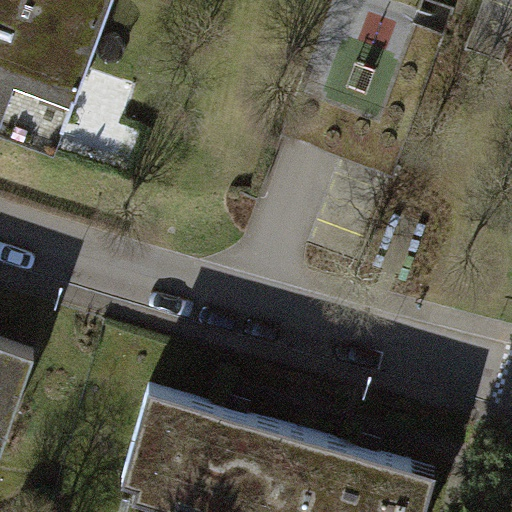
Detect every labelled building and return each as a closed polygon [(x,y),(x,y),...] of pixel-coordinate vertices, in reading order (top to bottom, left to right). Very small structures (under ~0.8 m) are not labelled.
[(0,0),(0,93),(65,118),(108,0),(0,0)] [(307,98),(381,133),(407,77),(333,42),(307,98)] [(0,448),(36,347),(0,334),(0,448)] [(255,511),(296,511),(319,430),(151,381),(124,472),(203,498),(255,511)] [(319,430),(296,511),(422,511),(431,480),(414,458),(319,430)]
